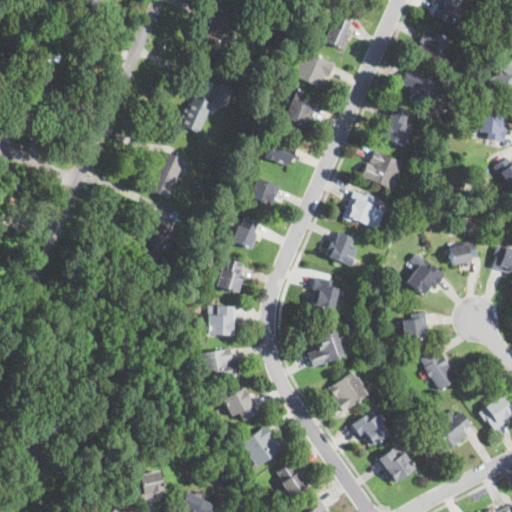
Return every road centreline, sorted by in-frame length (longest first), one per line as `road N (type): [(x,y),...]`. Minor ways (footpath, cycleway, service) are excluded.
road 1 (residential): [(397,0),(269,305),(272,359),(368,511)]
road 2 (residential): [(0,351),(156,0)]
road 3 (residential): [(511,454),(405,511)]
